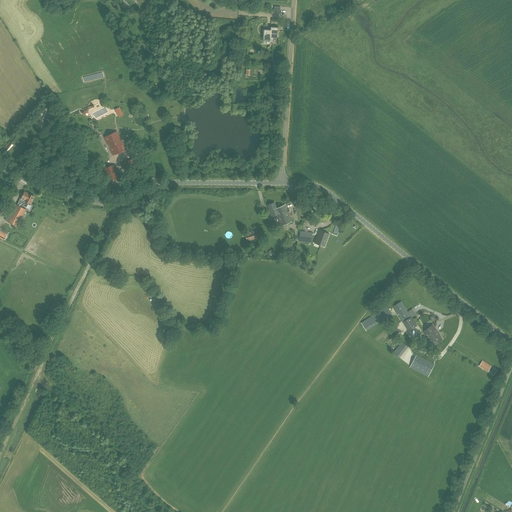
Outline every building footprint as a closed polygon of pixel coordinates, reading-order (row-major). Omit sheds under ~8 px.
[(280,27),(271,27),(271,30),(270,38),(277,38),(277,31),(279,31),(280,27)] [(123,114),(119,107),(115,110),(119,117),(123,114)] [(113,155),(126,149),(117,131),(104,137),(113,155)] [(142,147),(135,151),(138,156),(145,152),(142,147)] [(136,169),(134,159),(123,162),(125,172),(136,169)] [(118,178),(114,165),(103,168),(107,181),(118,178)] [(135,182),(133,176),(125,179),(127,185),(135,182)] [(25,192),(21,199),(23,200),(21,202),(24,204),(27,205),(28,202),(31,204),(33,201),(32,200),(34,196),(33,196),(34,195),(31,194),(31,195),(28,193),(28,194),(25,192)] [(278,214),(282,226),(292,221),(289,213),(291,213),(289,209),(287,209),(286,205),(277,208),(275,202),(268,205),(269,209),(272,217),(278,214)] [(18,205),(16,205),(14,203),(7,217),(9,219),(8,222),(17,226),(26,210),(22,208),(18,205)] [(0,237),(5,240),(9,232),(0,226),(0,237)] [(261,236),(258,227),(244,232),(247,241),(261,236)] [(314,243),(318,244),(324,247),(325,247),(329,234),(319,230),(314,243)] [(313,233),(300,231),(299,241),(311,242),(313,233)] [(413,309),(408,312),(401,302),(394,306),(404,322),(403,322),(409,331),(418,325),(412,317),(416,314),(413,309)] [(361,322),(367,330),(392,314),(387,306),(361,322)] [(430,341),(439,335),(440,334),(433,325),(424,332),(430,341)] [(439,335),(430,341),(431,342),(435,346),(443,339),(439,335)] [(426,342),(421,336),(417,340),(421,346),(426,342)] [(427,376),(434,364),(417,354),(410,366),(427,376)] [(492,366),(483,360),(479,367),(488,372),(492,366)] [(493,367),(491,370),(489,373),(494,376),(498,370),(493,367)]
